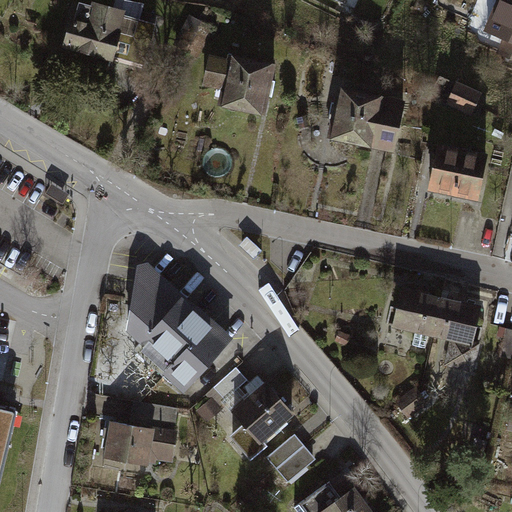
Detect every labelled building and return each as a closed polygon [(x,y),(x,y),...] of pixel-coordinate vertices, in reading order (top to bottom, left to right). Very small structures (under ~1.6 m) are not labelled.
[(511,0),(501,0),(488,32),(508,40),(502,54),(511,57),(511,0)] [(95,8),(81,3),(68,48),(117,62),(124,40),(136,43),(134,53),(149,57),(158,26),(126,16),(127,13),(96,4),(95,8)] [(275,68),(212,56),(206,86),(228,91),(224,109),(265,117),(275,68)] [(482,95),(458,84),(449,104),(473,115),(482,95)] [(405,105),(343,93),(334,141),(396,154),(405,105)] [(487,158),(441,148),(432,194),(478,204),(487,158)] [(70,197),(53,186),(47,196),(64,207),(70,197)] [(263,248),(248,234),(241,242),(256,256),(263,248)] [(190,301),(149,263),(139,265),(129,327),(144,340),(135,349),(183,393),(231,339),(190,301)] [(434,336),(443,298),(404,290),(395,326),(434,336)] [(480,307),(443,298),(434,336),(453,340),(448,362),(476,368),(481,347),(471,345),(480,307)] [(226,397),(247,378),(237,366),(216,385),(226,397)] [(250,390),(231,406),(244,421),(230,432),(251,456),(267,443),(261,436),(293,409),(265,377),(263,379),(258,373),(245,384),(250,390)] [(132,421),(113,418),(107,457),(148,464),(150,456),(172,459),(174,446),(171,444),(177,406),(135,400),(132,421)] [(0,484),(17,411),(0,407),(0,484)] [(316,457),(295,433),(268,455),(288,480),(316,457)] [(387,511),(369,488),(357,498),(340,478),(305,507),(309,511),(387,511)]
